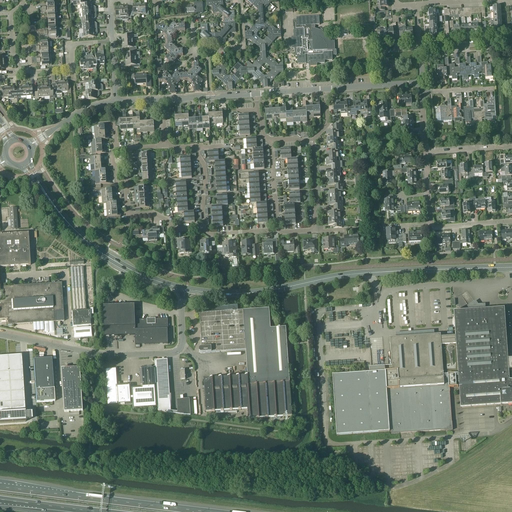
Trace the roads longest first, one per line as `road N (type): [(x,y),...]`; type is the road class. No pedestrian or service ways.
road 1 (secondary): [(511,266),(349,274),(237,294),(183,289)]
road 2 (unclassified): [(182,297),(176,352),(109,355),(0,333)]
road 3 (motorway): [(210,511),(0,486)]
road 4 (secondary): [(183,289),(92,246),(25,163)]
road 5 (residential): [(203,225),(170,226),(150,213),(128,213),(129,147)]
